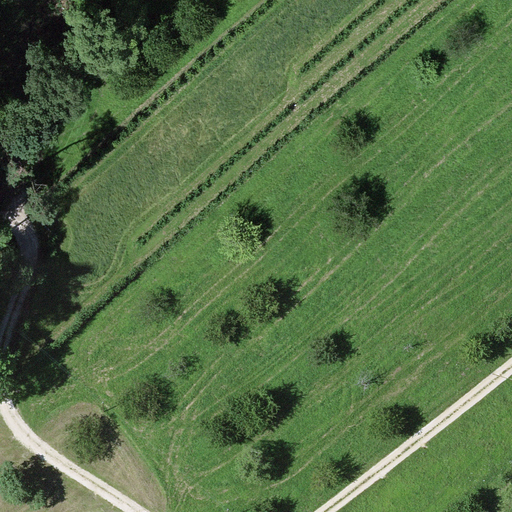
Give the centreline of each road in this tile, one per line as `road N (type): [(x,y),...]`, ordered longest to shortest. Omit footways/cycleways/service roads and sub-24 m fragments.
road 1 (track): [(511,363),(326,511)]
road 2 (track): [(132,511),(32,444),(0,383)]
road 3 (track): [(0,346),(28,243),(21,228),(0,221)]
